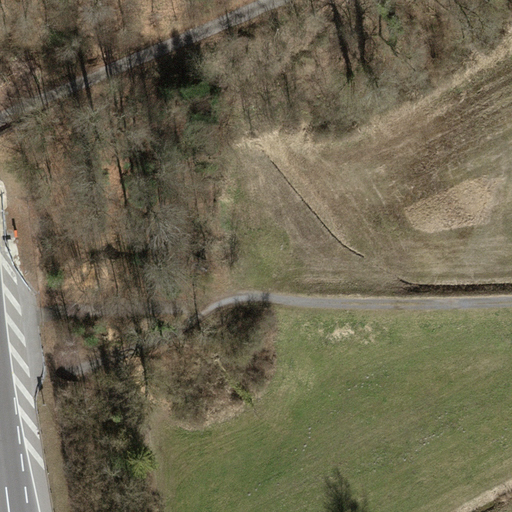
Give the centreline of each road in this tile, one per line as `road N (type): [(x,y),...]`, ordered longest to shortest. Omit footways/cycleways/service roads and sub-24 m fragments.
road 1 (track): [(511,301),(242,298),(214,308)]
road 2 (track): [(88,83),(279,0)]
road 3 (track): [(214,308),(51,370)]
road 4 (track): [(214,308),(42,314)]
